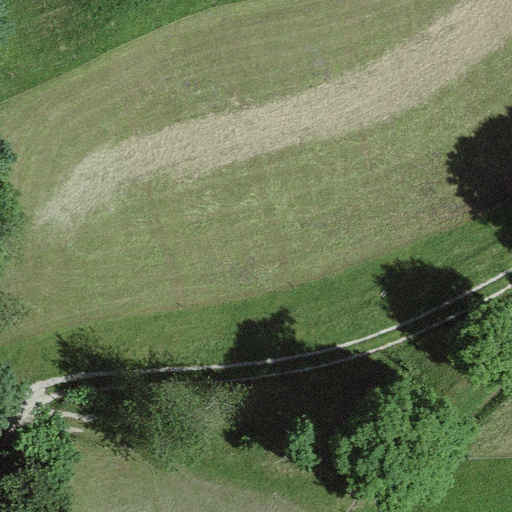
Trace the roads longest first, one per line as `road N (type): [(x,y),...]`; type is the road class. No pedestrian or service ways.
road 1 (track): [(0,419),(44,392),(78,383),(261,372),(342,354),(511,280)]
road 2 (track): [(378,511),(439,436),(511,370)]
